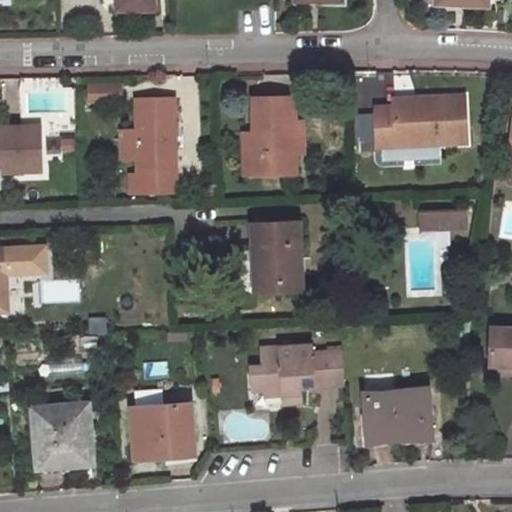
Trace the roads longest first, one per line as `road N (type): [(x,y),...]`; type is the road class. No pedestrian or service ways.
road 1 (residential): [(24,511),(511,477)]
road 2 (residential): [(391,51),(0,56)]
road 3 (residential): [(511,56),(391,51)]
